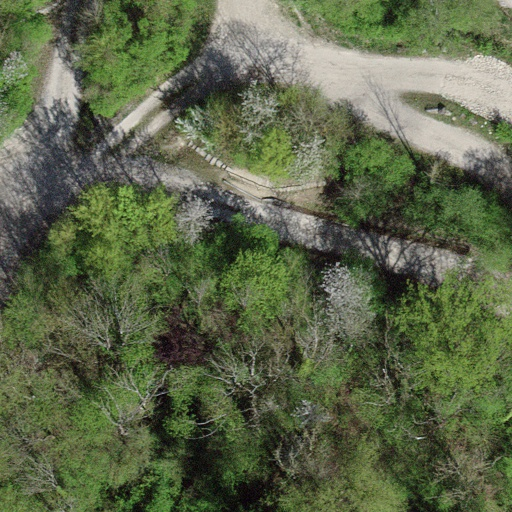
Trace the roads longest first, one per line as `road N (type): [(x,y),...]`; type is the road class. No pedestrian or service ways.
road 1 (track): [(0,174),(140,191),(314,230),(476,274),(511,297)]
road 2 (track): [(511,102),(428,78),(359,85),(290,51),(254,22),(245,0)]
road 3 (track): [(0,225),(34,179),(82,0)]
road 4 (track): [(511,189),(403,126),(359,85)]
